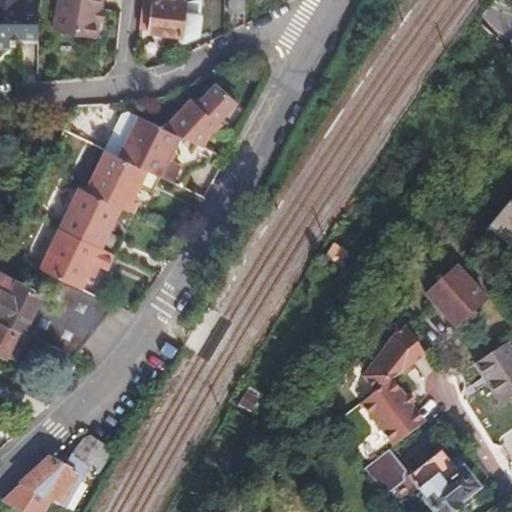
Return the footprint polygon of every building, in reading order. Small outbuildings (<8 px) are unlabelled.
[(37,0),(0,0),(0,45),(9,46),(9,42),(9,34),(23,35),(23,39),(38,39),(37,0)] [(101,0),(58,0),(53,30),(95,37),(98,21),(100,10),(101,0)] [(159,0),(157,0),(142,0),(140,24),(149,26),(149,33),(180,36),(179,40),(187,41),(198,37),(202,0),(196,0),(184,3),(183,3),(159,0)] [(228,0),(228,9),(244,9),(243,0),(228,0)] [(100,10),(98,21),(105,22),(107,11),(100,10)] [(9,42),(38,42),(38,39),(23,39),(23,35),(9,34),(9,42)] [(170,131),(201,146),(207,135),(234,103),(213,85),(200,101),(189,102),(165,129),(170,131)] [(105,150),(118,156),(138,116),(129,111),(122,114),(105,149),(105,150)] [(150,171),(164,178),(183,187),(190,171),(207,165),(211,158),(167,137),(170,131),(165,129),(138,116),(118,156),(150,171)] [(117,205),(124,208),(130,196),(123,192),(129,180),(142,187),(150,171),(118,156),(105,150),(86,190),(117,205)] [(60,227),(111,252),(119,236),(105,229),(117,205),(86,190),(79,187),(60,227)] [(124,208),(131,212),(137,199),(130,196),(124,208)] [(511,197),(485,229),(511,252),(511,197)] [(51,273),(78,285),(85,271),(90,260),(98,264),(104,267),(111,252),(60,227),(40,267),(51,273)] [(92,275),(98,264),(90,260),(85,271),(92,275)] [(77,354),(106,299),(78,285),(51,273),(42,291),(0,269),(0,317),(23,328),(21,331),(74,358),(77,354)] [(455,278),(423,297),(447,337),(479,319),(455,278)] [(0,323),(0,351),(7,355),(18,333),(0,323)] [(412,363),(423,352),(405,325),(390,341),(365,376),(377,392),(361,405),(393,446),(426,420),(414,403),(407,394),(395,378),(404,370),(412,363)] [(511,351),(505,341),(474,361),(499,399),(511,390),(511,351)] [(416,367),(412,363),(404,370),(408,374),(416,367)] [(407,394),(414,403),(418,400),(411,391),(407,394)] [(66,469),(49,459),(4,499),(25,511),(58,511),(61,507),(66,509),(83,480),(93,486),(114,451),(89,434),(66,469)] [(386,450),(365,467),(386,494),(407,477),(386,450)] [(438,452),(408,478),(437,511),(447,511),(478,486),(461,466),(453,470),(438,452)]
